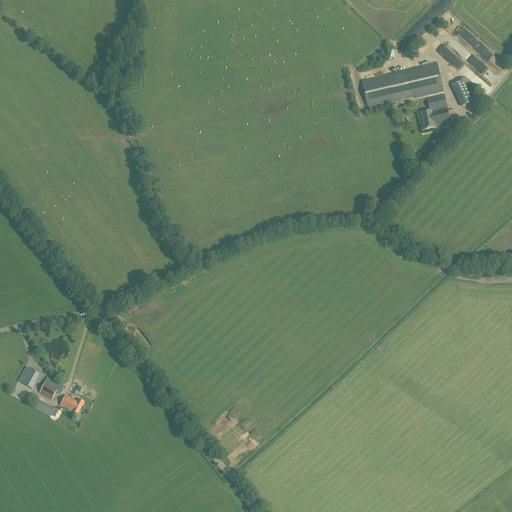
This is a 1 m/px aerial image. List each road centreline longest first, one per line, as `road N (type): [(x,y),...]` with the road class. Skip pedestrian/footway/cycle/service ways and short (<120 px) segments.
road 1 (unclassified): [(97,309),(273,230),(376,213),(511,68)]
road 2 (unclassified): [(258,511),(97,309)]
road 3 (unclassified): [(97,309),(0,189)]
road 4 (unknown): [(511,267),(458,267),(408,247),(376,213)]
